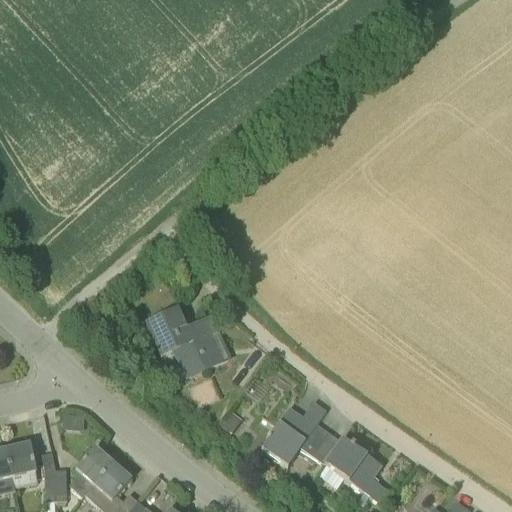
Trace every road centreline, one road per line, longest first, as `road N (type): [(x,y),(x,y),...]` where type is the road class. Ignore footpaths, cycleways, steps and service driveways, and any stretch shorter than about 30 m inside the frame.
road 1 (residential): [(163,231),(242,315),(377,427),(499,511)]
road 2 (unclassified): [(163,231),(463,0)]
road 3 (residential): [(242,511),(82,377)]
road 4 (residential): [(40,343),(163,231)]
